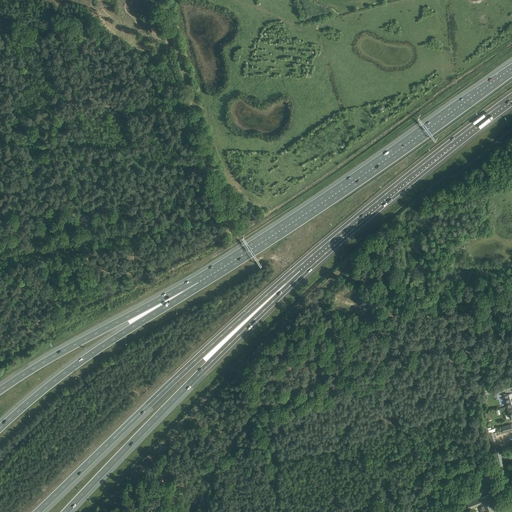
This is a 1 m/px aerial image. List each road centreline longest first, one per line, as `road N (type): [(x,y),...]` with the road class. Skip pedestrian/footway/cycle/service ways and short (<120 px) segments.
road 1 (motorway): [(511,72),(199,286)]
road 2 (motorway): [(39,511),(296,268)]
road 3 (motorway): [(66,511),(296,268)]
road 4 (motorway): [(296,268),(511,97)]
road 5 (motorway): [(199,286),(53,380),(0,427)]
road 6 (track): [(228,224),(163,0)]
road 7 (motorway): [(199,286),(54,356),(0,392)]
